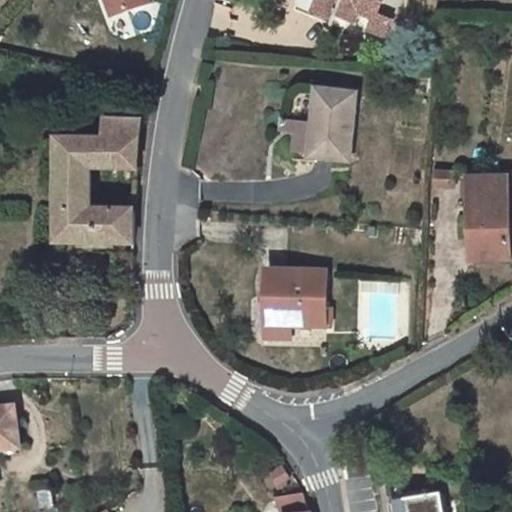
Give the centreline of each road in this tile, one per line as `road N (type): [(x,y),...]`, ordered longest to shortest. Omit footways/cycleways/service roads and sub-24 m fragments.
road 1 (tertiary): [(171,349),(157,292),(157,248),(168,100),(196,0)]
road 2 (unclassified): [(288,427),(389,391),(511,311)]
road 3 (unclassified): [(171,349),(112,359),(0,360)]
